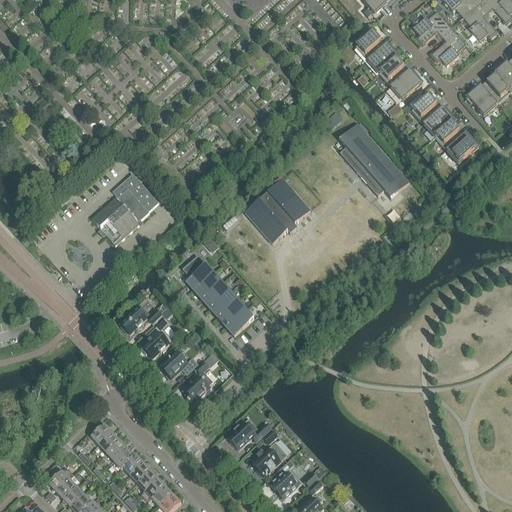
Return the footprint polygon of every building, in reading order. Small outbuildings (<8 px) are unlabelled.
[(387,3),(384,0),(359,0),(369,11),(368,12),(373,19),(381,12),(379,10),(387,3)] [(461,24),(480,7),(473,0),(466,0),(466,1),(465,0),(444,0),(442,2),(453,15),(456,12),(464,21),(461,23),(461,24)] [(505,0),(504,1),(502,0),(487,0),(480,7),(489,17),(494,13),(506,27),(511,21),(511,20),(510,18),(511,16),(511,5),(507,0),(505,0)] [(435,12),(439,17),(444,13),(438,6),(433,11),(435,12)] [(484,21),(489,17),(480,7),(461,24),(464,21),(472,30),(469,33),(480,45),(488,38),(490,41),(496,35),(484,21)] [(441,41),(452,32),(435,12),(434,13),(437,16),(428,23),(426,21),(421,25),(416,29),(413,32),(420,39),(417,42),(423,48),(437,36),(441,41)] [(417,19),(412,24),(416,29),(421,25),(417,19)] [(368,64),(385,49),(378,42),(380,40),(381,40),(374,32),(368,37),(369,39),(356,51),(368,64)] [(457,38),(452,32),(441,41),(445,46),(431,58),(437,65),(440,62),(447,70),(459,59),(457,56),(466,48),(468,51),(469,51),(462,43),(457,38)] [(379,77),(399,60),(394,54),(391,56),(385,49),(368,64),(379,77)] [(404,66),(399,60),(379,77),(391,90),(408,75),(401,68),(404,66)] [(511,95),(511,71),(509,68),(502,74),(499,72),(494,77),(511,96),(511,95)] [(414,82),(408,75),(391,90),(403,103),(416,92),(417,93),(423,88),(417,80),(414,82)] [(511,96),(494,77),(488,82),(488,83),(488,82),(490,84),(483,91),(498,108),(511,96)] [(498,108),(483,91),(475,97),(473,95),(466,101),(471,108),(473,106),(484,120),(498,108)] [(424,127),(441,112),(434,105),(436,103),(436,104),(437,103),(430,95),(424,101),(425,102),(412,114),(424,127)] [(435,140),(455,123),(449,118),(447,120),(441,112),(424,127),(435,140)] [(336,115),(325,124),(332,131),(342,122),(336,115)] [(460,129),(455,123),(435,140),(447,153),(464,139),(457,131),(460,129)] [(409,186),(357,127),(338,144),(345,151),(339,157),(377,200),(383,195),(390,202),(409,186)] [(470,146),(464,139),(447,153),(458,167),(472,155),(473,157),(479,151),(472,144),(470,146)] [(149,215),(159,206),(133,177),(112,196),(116,200),(92,222),(116,249),(140,228),(136,224),(139,221),(141,224),(149,216),(149,215)] [(309,214),(282,183),(245,216),(272,247),(287,234),(289,237),(297,230),(294,227),(309,214)] [(187,286),(195,295),(214,278),(198,259),(182,273),(191,282),(187,286)] [(202,304),(222,287),(214,278),(195,295),(202,304)] [(230,296),(222,287),(202,304),(210,313),(230,296)] [(218,322),(238,305),(230,296),(210,313),(218,322)] [(226,331),(246,314),(238,305),(218,322),(226,331)] [(125,323),(120,327),(122,329),(121,330),(128,337),(128,336),(130,338),(137,331),(138,332),(143,327),(143,326),(147,322),(149,323),(154,317),(153,316),(150,319),(141,309),(137,312),(132,316),(130,314),(128,317),(123,321),(123,322),(125,323)] [(164,315),(161,318),(163,320),(165,322),(166,323),(167,323),(173,317),(168,311),(167,312),(164,315)] [(254,323),(246,314),(226,331),(235,340),(254,323)] [(154,317),(149,323),(154,329),(163,320),(161,318),(158,315),(154,317)] [(153,341),(142,351),(153,363),(160,356),(161,357),(166,352),(165,351),(173,344),(163,333),(170,327),(167,323),(166,323),(165,322),(149,337),(153,341)] [(177,356),(161,371),(168,379),(168,378),(172,382),(183,372),(189,378),(200,368),(194,362),(188,368),(177,356)] [(202,378),(184,394),(187,398),(186,398),(194,406),(211,391),(209,389),(213,385),(204,375),(210,370),(206,365),(198,373),(202,378)] [(241,421),(235,426),(239,430),(245,425),(241,421)] [(267,426),(259,434),(250,424),(247,426),(245,425),(239,430),(227,442),(238,455),(252,442),(256,447),(272,432),(267,426)] [(99,449),(112,436),(104,427),(91,440),(99,449)] [(273,434),(264,442),(268,448),(277,439),(273,434)] [(106,457),(120,444),(112,436),(99,449),(106,457)] [(259,461),(252,467),(257,473),(256,474),(261,480),(262,479),(264,481),(266,478),(266,479),(268,478),(267,477),(287,459),(276,447),(277,445),(275,442),(268,448),(271,450),(264,456),(262,455),(258,459),(259,461)] [(114,464),(127,452),(120,444),(106,457),(114,464)] [(123,471),(135,460),(127,452),(114,464),(121,473),(123,471)] [(68,469),(77,461),(73,457),(64,465),(68,469)] [(130,478),(143,466),(136,458),(135,460),(123,471),(130,478)] [(137,487),(151,474),(143,466),(130,478),(137,487)] [(98,479),(102,476),(96,470),(93,473),(98,479)] [(70,483),(74,479),(66,471),(62,474),(49,487),(56,495),(70,483)] [(271,488),(284,503),(302,487),(289,472),(271,488)] [(145,495),(159,482),(151,474),(137,487),(145,495)] [(314,477),(305,485),(309,490),(318,482),(314,477)] [(152,503),(166,490),(159,482),(145,495),(142,498),(149,506),(152,503)] [(64,503),(77,491),(70,483),(56,495),(64,503)] [(316,497),(323,490),(319,484),(308,494),(313,499),(299,511),(323,511),(319,508),(323,504),(316,497)] [(160,510),(173,498),(166,490),(152,503),(160,510)] [(71,511),(85,499),(77,491),(64,503),(71,511)] [(48,503),(53,498),(50,495),(45,499),(48,503)] [(132,506),(135,503),(131,498),(125,504),(130,509),(133,507),(132,506)] [(161,511),(174,511),(181,506),(173,498),(160,510),(161,511)] [(86,511),(92,507),(85,499),(71,511),(86,511)]
